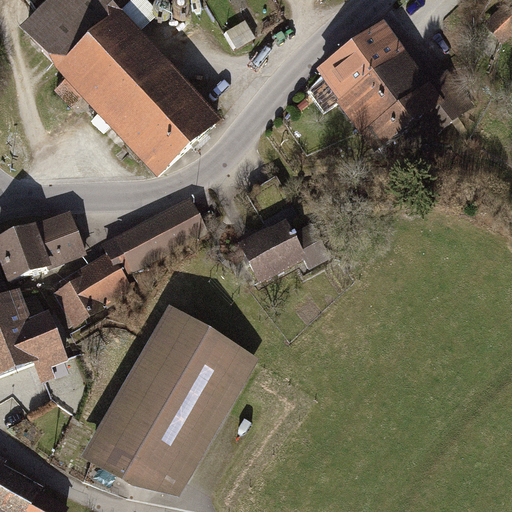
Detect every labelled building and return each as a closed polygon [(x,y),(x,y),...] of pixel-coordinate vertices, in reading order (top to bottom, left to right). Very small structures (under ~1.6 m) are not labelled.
[(138,42),(117,19),(98,0),(63,0),(27,35),(69,81),(57,93),(72,109),(79,103),(85,97),(160,177),(188,151),(216,125),(138,42)] [(136,0),(117,19),(138,42),(158,22),(155,20),(154,16),(154,12),(142,0),(136,0)] [(190,18),(191,12),(188,7),(183,4),(177,6),(173,11),(174,17),(178,22),(185,22),(190,18)] [(171,16),(171,13),(170,10),(168,8),(166,7),(163,6),(160,6),(158,8),(155,10),(154,12),(154,16),(155,20),(158,22),(161,23),(164,23),(166,23),(169,21),(170,19),(171,16)] [(511,14),(508,10),(490,27),(504,42),(511,34),(511,14)] [(382,30),(322,74),(325,77),(343,102),(368,135),(369,134),(382,151),(423,120),(435,136),(471,109),(449,80),(430,94),(416,76),(391,44),(382,30)] [(343,102),(325,77),(308,94),(325,115),(343,102)] [(84,284),(59,299),(75,325),(131,292),(122,277),(132,272),(140,286),(140,287),(154,278),(146,264),(207,232),(193,206),(106,251),(109,257),(79,275),(84,284)] [(0,244),(0,255),(11,283),(85,255),(70,218),(0,244)] [(287,227),(243,250),(260,283),(304,260),(309,269),(328,258),(313,230),(297,239),(295,236),(293,237),(287,227)] [(19,309),(14,298),(0,302),(0,378),(37,364),(51,400),(74,390),(47,320),(27,329),(21,315),(25,314),(23,308),(19,309)] [(244,359),(172,318),(98,445),(91,462),(129,484),(168,491),(244,359)] [(43,490),(4,469),(0,475),(0,511),(63,511),(39,498),(43,490)]
